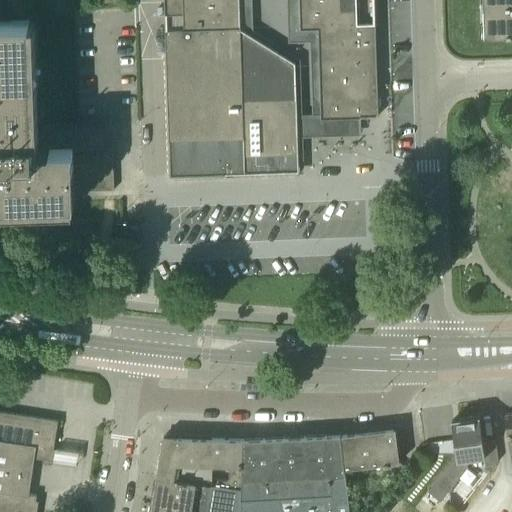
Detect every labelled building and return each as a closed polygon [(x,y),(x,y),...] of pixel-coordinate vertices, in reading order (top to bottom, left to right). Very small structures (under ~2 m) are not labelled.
[(240,28),(238,0),(165,0),(166,14),(167,30),(166,30),(167,67),(295,64),(240,28)] [(300,0),(301,9),(357,7),(356,0),(300,0)] [(511,8),(511,0),(487,0),(488,8),(483,8),(483,10),(511,8)] [(357,7),(301,9),(301,26),(358,24),(357,7)] [(511,8),(483,10),(484,24),(511,22),(511,8)] [(0,203),(74,201),(73,191),(114,189),(113,146),(90,147),(90,132),(103,132),(103,130),(50,132),(50,141),(33,142),(29,21),(0,22),(0,203)] [(511,37),(511,22),(484,24),(484,26),(488,26),(489,37),(484,37),(484,38),(511,37)] [(373,24),(358,24),(301,26),(301,28),(319,27),(320,62),(376,61),(374,24),(373,24)] [(320,62),(321,81),(376,79),(376,61),(320,62)] [(295,64),(167,67),(170,140),(169,140),(170,176),(279,172),(298,171),(295,64)] [(376,79),(321,81),(322,117),(359,116),(359,117),(378,116),(377,97),(376,79)] [(58,420),(0,411),(0,511),(33,511),(37,495),(27,493),(33,457),(56,460),(57,450),(53,449),(58,420)] [(496,439),(483,441),(479,417),(452,421),(456,456),(428,491),(440,500),(467,468),(468,459),(484,457),(485,465),(499,462),(496,439)] [(340,434),(344,468),(399,461),(395,428),(340,434)] [(349,511),(344,468),(340,434),(243,439),(241,490),(240,511),(349,511)] [(243,439),(163,437),(157,477),(241,490),(243,439)] [(240,511),(241,490),(157,477),(151,511),(240,511)]
